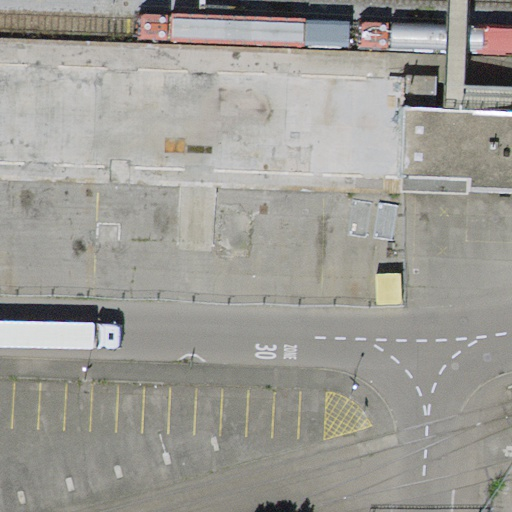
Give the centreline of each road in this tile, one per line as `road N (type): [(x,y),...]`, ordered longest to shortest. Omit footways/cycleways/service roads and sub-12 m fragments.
road 1 (unclassified): [(0,324),(424,340)]
road 2 (residential): [(424,340),(421,511)]
